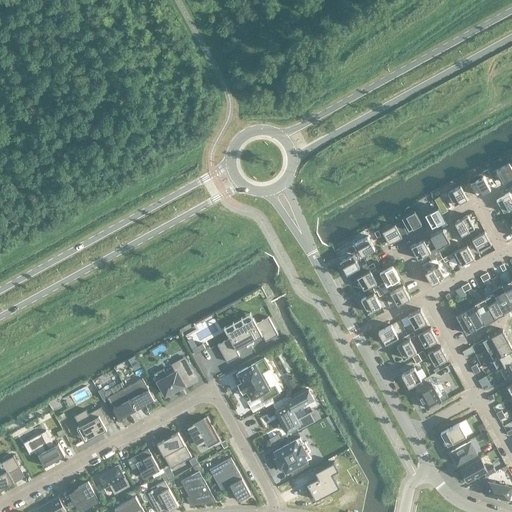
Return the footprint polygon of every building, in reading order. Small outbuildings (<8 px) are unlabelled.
[(511,176),(511,168),(509,162),(496,169),(503,181),(511,176)] [(483,176),(470,183),(477,196),(490,189),(483,176)] [(467,198),(460,185),(447,192),(454,205),(467,198)] [(503,212),(511,207),(511,198),(509,192),(496,199),(503,212)] [(445,220),(438,207),(425,214),(432,227),(445,220)] [(414,210),(401,217),(408,230),(421,223),(414,210)] [(461,235),(474,228),(467,215),(454,222),(461,235)] [(397,228),(395,225),(395,224),(382,231),(389,244),(402,237),(397,228)] [(443,228),(430,235),(438,251),(439,252),(452,245),(443,228)] [(484,231),(471,238),(478,251),(491,244),(484,231)] [(367,236),(355,243),(362,256),(374,249),(367,236)] [(423,239),(410,246),(417,259),(427,254),(430,260),(440,255),(436,248),(430,251),(423,239)] [(454,252),(461,265),(474,258),(467,245),(454,252)] [(350,250),(337,257),(346,274),(359,267),(350,250)] [(359,275),(369,270),(367,266),(366,263),(361,266),(362,268),(357,271),(359,275)] [(444,278),(437,265),(425,272),(432,285),(444,278)] [(386,285),(399,278),(392,266),(379,273),(386,285)] [(363,289),(376,282),(369,270),(359,275),(356,277),(363,289)] [(502,284),(501,285),(511,304),(511,281),(511,279),(511,280),(502,285),(502,284)] [(390,292),(397,305),(410,298),(403,285),(390,292)] [(511,304),(501,285),(492,290),(491,290),(493,293),(504,313),(505,313),(504,312),(511,307),(511,304)] [(380,305),(373,293),(361,300),(368,312),(380,305)] [(504,313),(493,293),(484,298),(495,318),(498,315),(504,313)] [(484,298),(474,303),(476,305),(485,323),(495,318),(484,298)] [(476,305),(466,311),(476,328),(485,323),(476,305)] [(407,316),(414,328),(427,321),(420,309),(407,316)] [(465,309),(455,314),(466,334),(476,328),(466,311),(465,309)] [(217,345),(227,362),(239,355),(236,349),(262,335),(265,341),(278,334),(268,317),(256,323),(253,318),(227,333),(229,338),(217,345)] [(378,332),(385,344),(398,337),(391,325),(378,332)] [(437,340),(430,327),(417,334),(424,347),(437,340)] [(502,329),(482,340),(488,350),(507,339),(502,329)] [(403,358),(416,351),(409,338),(404,341),(396,345),(403,358)] [(488,350),(493,359),(511,348),(511,347),(507,339),(488,350)] [(202,343),(192,349),(195,354),(205,348),(202,343)] [(447,358),(440,345),(427,352),(434,365),(447,358)] [(464,356),(473,352),(470,346),(462,351),(464,356)] [(497,370),(500,368),(511,361),(511,348),(493,359),(492,360),(497,369),(497,370)] [(135,356),(128,359),(134,370),(141,367),(135,356)] [(163,369),(154,374),(165,395),(191,381),(184,368),(189,365),(185,357),(171,364),(176,372),(167,376),(163,369)] [(264,358),(237,372),(242,381),(238,384),(242,392),(247,390),(252,399),(259,395),(263,401),(263,402),(279,393),(279,392),(275,385),(269,388),(261,373),(269,369),(264,360),(265,360),(264,358)] [(511,361),(500,368),(506,378),(511,374),(511,361)] [(421,380),(414,367),(401,374),(408,387),(421,380)] [(142,378),(124,387),(136,409),(154,400),(142,378)] [(441,401),(430,382),(416,389),(420,396),(420,397),(423,401),(427,409),(441,401)] [(124,387),(107,397),(119,419),(136,409),(124,387)] [(297,419),(292,410),(313,399),(308,389),(284,403),(285,405),(275,411),(279,419),(280,419),(282,424),(286,432),(296,427),(298,430),(314,421),(309,412),(297,419)] [(249,410),(254,419),(275,408),(270,399),(249,410)] [(86,409),(74,416),(80,428),(82,427),(89,439),(93,436),(94,437),(95,436),(101,432),(99,429),(109,423),(101,406),(88,413),(86,409)] [(195,424),(188,428),(197,444),(204,441),(207,448),(214,444),(215,445),(221,442),(207,416),(195,423),(195,424)] [(447,445),(466,435),(459,423),(440,433),(447,445)] [(477,426),(481,433),(487,430),(483,423),(477,426)] [(36,451),(44,466),(65,455),(58,443),(54,445),(46,430),(23,443),(30,455),(36,451)] [(191,457),(178,432),(164,440),(157,444),(170,468),(191,457)] [(289,470),(291,475),(309,466),(306,460),(311,458),(307,451),(305,452),(301,445),(303,444),(300,437),(275,451),(279,460),(281,459),(282,462),(281,463),(286,471),(289,470)] [(457,464),(477,453),(470,441),(450,451),(457,464)] [(148,448),(127,460),(135,476),(141,473),(144,478),(160,470),(148,448)] [(0,488),(2,488),(3,489),(15,483),(9,472),(20,467),(13,455),(0,462),(0,488)] [(194,457),(189,460),(192,465),(197,462),(194,457)] [(222,470),(213,475),(221,490),(230,485),(238,501),(250,494),(230,457),(219,463),(222,470)] [(486,470),(480,458),(460,469),(467,481),(483,472),(485,477),(496,471),(493,466),(486,470)] [(318,477),(306,483),(316,500),(340,487),(332,473),(339,470),(334,461),(315,471),(318,477)] [(104,488),(110,485),(115,493),(129,486),(118,466),(118,465),(117,465),(98,476),(98,475),(97,476),(98,477),(104,488)] [(199,470),(180,480),(189,496),(186,497),(190,505),(216,502),(199,470)] [(160,511),(168,508),(169,510),(178,505),(164,480),(156,485),(157,487),(153,489),(153,488),(149,490),(150,491),(147,493),(151,499),(149,500),(152,505),(154,504),(157,511),(160,511)] [(90,504),(91,507),(99,502),(88,481),(68,492),(78,511),(90,504)] [(511,486),(488,481),(485,493),(485,494),(486,495),(486,494),(494,496),(495,496),(495,497),(495,496),(499,497),(500,498),(500,497),(508,499),(509,499),(509,498),(511,486)] [(116,511),(143,511),(135,496),(114,508),(116,511)] [(39,511),(65,511),(58,498),(38,509),(39,511)]
